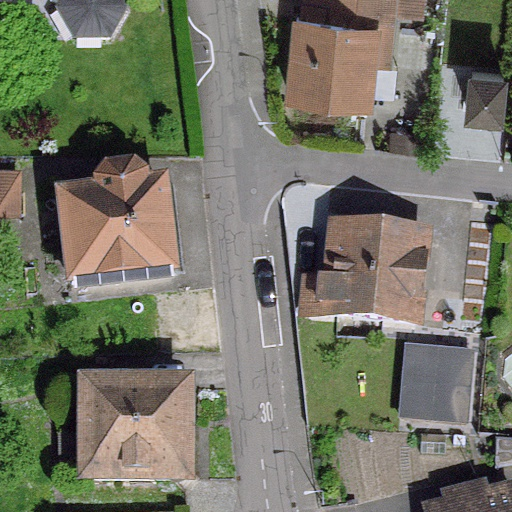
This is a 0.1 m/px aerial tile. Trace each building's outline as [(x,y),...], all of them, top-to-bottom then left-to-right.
[(62,0),(55,11),(68,41),(101,41),(118,13),(110,0),(62,0)] [(293,20),(285,95),(361,103),(369,29),(382,30),(384,13),(417,16),(418,0),(318,0),(317,22),(293,20)] [(498,76),(466,73),(462,113),(493,116),(498,76)] [(56,200),(66,285),(167,273),(157,188),(137,191),(136,182),(126,174),(104,176),(95,187),(96,195),(56,200)] [(10,186),(0,185),(0,214),(10,215),(10,186)] [(331,284),(301,281),(297,315),(409,326),(418,240),(335,232),(331,284)] [(452,417),(457,360),(434,358),(429,415),(452,417)] [(181,390),(81,390),(80,481),(169,481),(180,469),(181,390)] [(511,511),(511,506),(509,494),(436,511),(511,511)]
